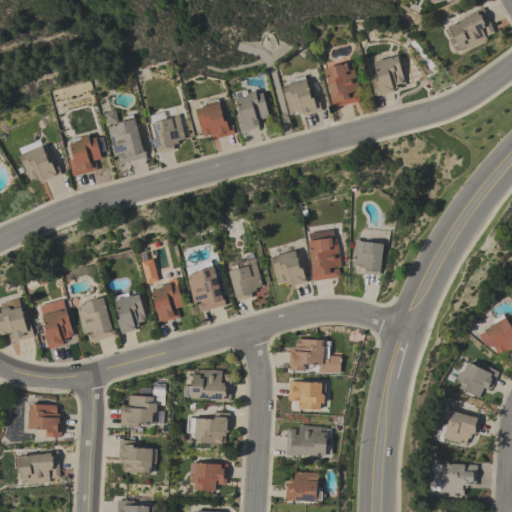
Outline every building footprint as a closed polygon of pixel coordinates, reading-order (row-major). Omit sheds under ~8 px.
[(494,32),(485,36),(487,40),(477,45),(477,44),(466,49),(465,49),(460,51),(459,50),(454,53),(447,39),(448,38),(444,29),(473,14),(472,12),(482,7),(494,32)] [(404,82),(395,84),(396,87),(393,88),(393,91),(375,96),(370,81),(377,79),(373,62),(391,57),(391,58),(396,57),(396,55),(404,82)] [(332,107),(330,99),(331,99),(330,96),(323,68),(341,63),(341,65),(344,64),(344,63),(346,62),(346,64),(351,63),(352,68),(353,68),(355,74),(358,86),(360,85),(361,89),(350,92),(350,93),(357,92),(359,100),(332,107)] [(281,85),(283,85),(283,86),(287,85),(287,84),(292,83),(291,80),(304,76),(305,79),(310,97),(317,95),(321,110),(302,115),(302,112),(297,114),(297,111),(289,113),(281,85)] [(255,90),(256,95),(262,93),(269,117),(258,120),(258,123),(257,123),(258,127),(240,132),(235,115),(240,114),(236,99),(246,96),(246,95),(247,92),(255,90)] [(216,138),(215,136),(211,137),(210,134),(204,136),(204,135),(202,135),(194,108),(196,108),(197,109),(201,108),(200,107),(205,106),(204,103),(217,99),(218,102),(219,102),(221,109),(219,109),(220,112),(221,112),(223,120),(230,118),(234,133),(216,138)] [(120,164),(117,155),(124,154),(123,152),(114,154),(108,132),(109,132),(107,126),(111,125),(111,123),(106,125),(103,113),(114,109),(117,121),(123,120),(122,117),(132,114),(133,118),(134,118),(142,149),(144,149),(146,157),(120,164)] [(184,138),(178,140),(178,142),(173,144),(174,149),(160,153),(159,149),(158,149),(151,123),(151,122),(149,115),(164,111),(166,119),(174,117),(173,115),(178,114),(184,138)] [(72,176),(68,160),(73,159),(69,143),(70,143),(69,139),(88,134),(89,139),(95,137),(101,158),(90,161),(90,163),(95,162),(97,169),(72,176)] [(18,154),(20,153),(20,155),(25,153),(24,152),(42,145),(49,162),(55,159),(61,174),(43,181),(42,179),(38,180),(36,177),(29,180),(18,154)] [(312,281),(311,273),(312,273),(311,270),(312,270),(308,240),(325,238),(326,240),(329,239),(329,238),(331,237),(331,239),(336,238),(337,244),(340,266),(332,267),(332,269),(338,268),(339,277),(312,281)] [(364,273),(364,269),(364,268),(359,267),(359,265),(351,265),(355,239),(360,239),(359,241),(383,243),(380,266),(380,270),(379,270),(379,275),(364,273)] [(270,257),(272,256),(272,257),(276,256),(276,255),(294,250),(299,268),(302,267),(306,282),(292,286),(291,284),(287,285),(286,281),(278,283),(270,257)] [(262,286),(255,288),(256,290),(251,292),(252,294),(250,294),(251,297),(237,301),(236,297),(235,298),(233,292),(234,292),(228,271),(229,270),(228,266),(245,261),(251,259),(252,263),(255,262),(262,286)] [(221,294),(222,297),(223,297),(225,305),(199,312),(197,304),(203,302),(202,300),(193,303),(190,292),(191,292),(187,281),(188,281),(186,275),(191,273),(190,272),(193,272),(193,273),(196,272),(195,271),(213,266),(221,294)] [(34,271),(44,269),(47,282),(38,285),(34,271)] [(183,305),(172,309),(172,310),(177,309),(179,317),(159,323),(157,315),(158,315),(151,291),(152,291),(151,288),(170,282),(171,286),(177,284),(183,305)] [(145,317),(143,318),(143,321),(138,323),(138,326),(135,327),(135,329),(121,334),(117,319),(120,318),(114,300),(115,300),(114,296),(127,292),(128,296),(132,294),(133,296),(137,294),(138,293),(145,317)] [(109,321),(111,321),(115,335),(89,342),(86,334),(92,333),(92,331),(83,334),(76,311),(77,311),(76,306),(80,304),(80,303),(82,302),(82,304),(85,303),(85,302),(103,297),(109,321)] [(10,343),(8,335),(12,333),(12,332),(0,335),(0,312),(2,312),(0,306),(0,302),(17,298),(24,321),(29,319),(30,324),(32,324),(34,331),(32,331),(34,336),(10,343)] [(73,335),(71,335),(72,336),(65,337),(66,340),(62,341),(63,344),(48,348),(44,334),(47,333),(41,314),(43,314),(40,305),(48,303),(48,304),(54,302),(54,301),(61,299),(64,310),(65,310),(64,308),(65,308),(73,335)] [(502,314),(509,326),(510,326),(511,329),(511,352),(511,353),(509,349),(505,352),(504,350),(500,353),(496,352),(492,345),(488,347),(486,344),(484,345),(478,335),(484,331),(483,329),(484,329),(485,329),(489,327),(488,326),(492,324),(490,321),(502,314)] [(318,372),(319,364),(302,364),(302,366),(304,366),(304,371),(288,370),(288,351),(291,351),(292,346),(295,346),(295,340),(296,340),(296,338),(322,340),(322,346),(329,347),(328,355),(340,356),(340,373),(318,372)] [(456,387),(459,381),(455,379),(459,372),(461,371),(462,372),(467,361),(479,367),(481,363),(498,372),(490,389),(487,388),(486,388),(484,387),(479,397),(456,387)] [(230,402),(215,401),(215,399),(190,397),(190,396),(183,396),(183,386),(191,386),(191,374),(192,374),(193,370),(199,370),(199,369),(221,370),(221,380),(223,380),(223,373),(232,374),(230,402)] [(321,383),(321,394),(322,394),(324,396),(324,403),(320,403),(319,409),(301,408),(301,410),(298,409),(298,401),(288,400),(289,381),(321,383)] [(153,396),(152,403),(156,403),(156,411),(157,411),(156,423),(137,422),(137,427),(119,426),(120,405),(127,405),(128,395),(153,396)] [(56,405),(56,407),(57,407),(57,413),(59,413),(59,418),(62,418),(61,437),(45,436),(45,431),(46,431),(46,429),(27,428),(28,409),(29,410),(29,405),(28,405),(28,404),(56,405)] [(477,418),(480,419),(477,434),(474,433),(474,434),(471,433),(470,438),(468,438),(466,444),(442,438),(442,436),(439,435),(446,410),(450,411),(450,410),(477,418)] [(228,432),(225,432),(225,436),(222,436),(221,442),(220,442),(220,444),(194,443),(195,437),(194,437),(194,433),(189,433),(190,417),(214,419),(214,412),(229,413),(228,432)] [(313,425),(313,427),(325,427),(325,429),(331,429),(330,438),(325,438),(325,455),(301,454),(301,455),(285,455),(286,428),(295,428),(295,435),(298,435),(298,425),(313,425)] [(119,440),(128,440),(129,437),(134,437),(134,440),(135,440),(134,445),(133,445),(133,447),(152,448),(151,473),(124,472),(124,470),(123,470),(123,463),(121,463),(121,459),(118,459),(119,440)] [(60,477),(51,478),(51,472),(49,473),(50,482),(40,483),(40,482),(27,483),(21,483),(21,479),(19,479),(19,477),(20,477),(20,474),(19,474),(18,467),(14,467),(13,457),(18,457),(17,456),(43,453),(43,452),(57,450),(60,477)] [(212,464),(212,462),(227,463),(226,484),(217,484),(217,479),(215,479),(215,491),(193,489),(194,483),(190,483),(190,475),(189,475),(190,462),(212,464)] [(475,486),(467,485),(467,488),(463,488),(463,497),(448,496),(448,492),(439,492),(440,482),(438,481),(438,470),(440,470),(441,462),(476,465),(475,486)] [(288,500),(288,499),(285,499),(286,484),(287,484),(288,483),(289,483),(290,478),(293,478),(294,471),(319,472),(318,477),(317,477),(316,491),(322,492),(321,500),(316,500),(316,501),(288,500)] [(116,511),(117,500),(134,501),(134,505),(149,506),(148,511),(116,511)]
